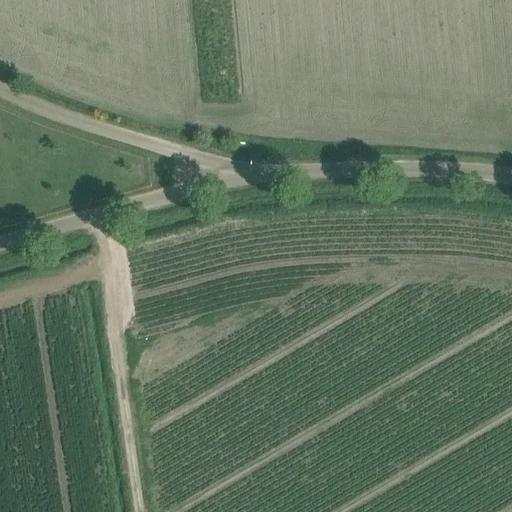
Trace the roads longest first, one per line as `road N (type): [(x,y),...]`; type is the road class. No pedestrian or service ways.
road 1 (track): [(114,210),(108,243),(142,511)]
road 2 (unclassified): [(224,175),(432,167),(511,175)]
road 3 (unclassified): [(224,175),(0,86)]
road 4 (unclassified): [(0,246),(224,175)]
